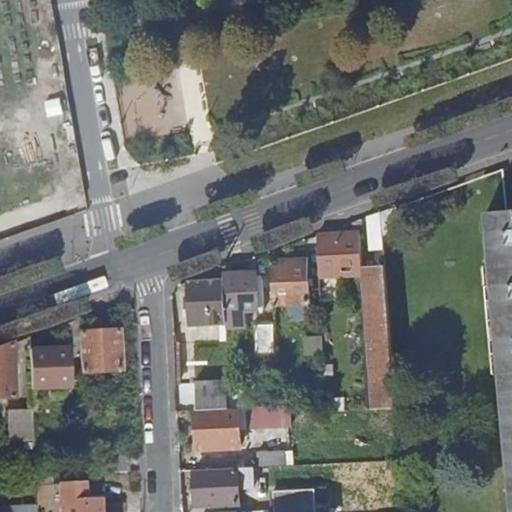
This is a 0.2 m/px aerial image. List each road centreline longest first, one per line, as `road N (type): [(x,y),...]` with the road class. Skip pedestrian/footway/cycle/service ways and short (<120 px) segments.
road 1 (secondary): [(150,258),(511,129)]
road 2 (residential): [(63,0),(113,271)]
road 3 (unknown): [(333,0),(71,31)]
road 4 (residential): [(161,511),(150,258)]
